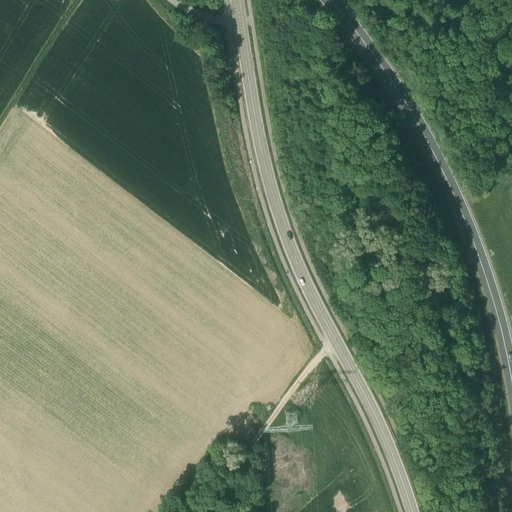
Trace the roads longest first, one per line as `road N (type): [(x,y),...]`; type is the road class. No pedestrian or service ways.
road 1 (secondary): [(411,511),(383,430),(285,232),(256,129),(239,19)]
road 2 (motorway): [(334,0),(401,90),(446,173),(511,364)]
road 3 (track): [(192,511),(325,349)]
road 4 (track): [(0,110),(77,0)]
